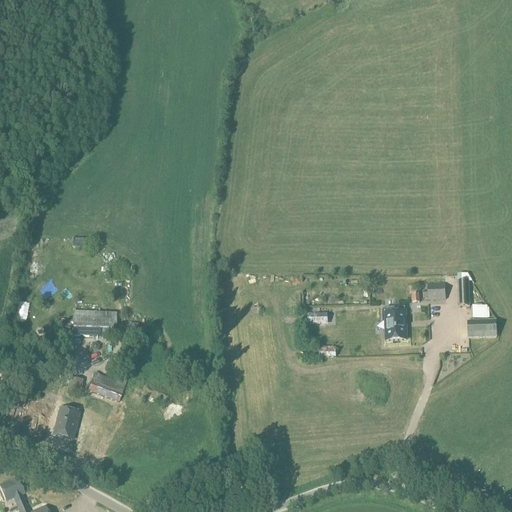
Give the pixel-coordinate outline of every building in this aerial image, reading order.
[(469,307),(469,282),(458,282),(459,308),(469,307)] [(428,300),(445,300),(445,284),(427,285),(428,300)] [(414,307),(415,334),(426,334),(426,326),(441,326),(441,306),(414,307)] [(474,319),(488,319),(487,307),(473,307),(474,319)] [(385,313),(383,313),(385,343),(408,342),(406,312),(405,312),(405,308),(385,309),(385,313)] [(116,329),(117,315),(95,314),(94,322),(74,321),(73,337),(111,338),(111,329),(116,329)] [(308,325),(324,324),(324,314),(308,315),(308,325)] [(469,338),(496,337),(495,321),(468,322),(469,338)] [(411,342),(392,343),(392,352),(411,351),(411,342)] [(91,345),(90,350),(94,353),(98,351),(99,346),(95,344),(91,345)] [(320,356),(335,356),(335,348),(320,348),(320,356)] [(119,402),(124,386),(93,376),(88,392),(119,402)] [(81,393),(83,380),(72,378),(71,392),(81,393)] [(60,410),(53,437),(72,441),(79,414),(60,410)] [(37,511),(28,511),(22,497),(15,500),(20,511),(46,511),(45,509),(37,511)]
